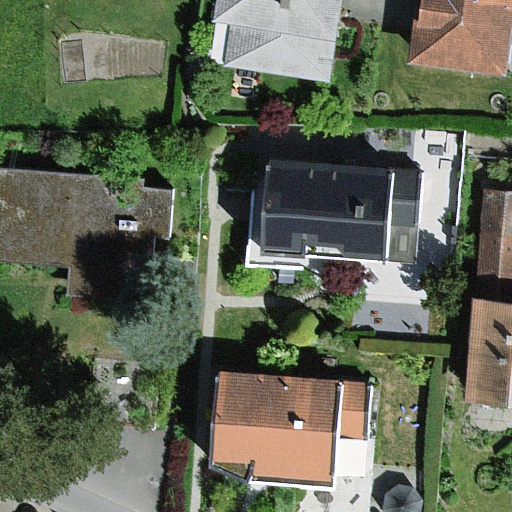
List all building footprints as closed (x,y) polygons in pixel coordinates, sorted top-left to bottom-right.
[(331,0),(205,0),(203,16),(225,19),(219,60),(320,75),(331,0)] [(509,0),(413,0),(406,57),(500,69),(509,0)] [(419,166),(261,149),(252,238),(379,251),(382,220),(413,223),(419,166)] [(138,173),(0,163),(0,259),(64,264),(62,292),(145,298),(150,232),(162,233),(165,186),(137,184),(138,173)] [(511,187),(477,184),(467,287),(511,291),(511,187)] [(511,291),(467,287),(457,394),(511,398),(511,291)] [(79,350),(72,418),(152,426),(159,358),(79,350)] [(364,379),(214,365),(206,447),(247,451),(246,469),(354,479),(364,379)]
